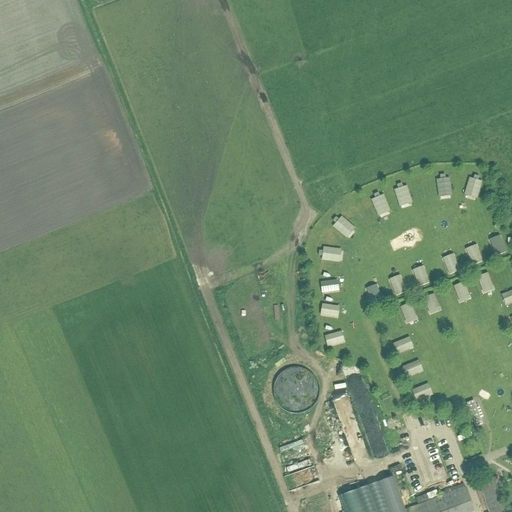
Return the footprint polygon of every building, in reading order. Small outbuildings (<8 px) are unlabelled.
[(472,178),(468,196),(481,199),(484,180),(472,178)] [(451,180),(441,181),(443,199),(454,197),(451,180)] [(403,208),(415,204),(408,184),(396,188),(403,208)] [(383,193),(373,198),(381,216),(392,211),(383,193)] [(334,223),(349,237),(357,228),(342,214),(334,223)] [(498,259),(508,257),(503,236),(493,239),(498,259)] [(469,249),(476,268),(486,265),(478,246),(469,249)] [(342,251),(323,249),(323,258),(341,259),(342,251)] [(462,271),(455,255),(446,259),(453,275),(462,271)] [(416,269),(421,289),(431,286),(427,267),(416,269)] [(486,294),(495,292),(491,274),(481,277),(486,294)] [(399,297),(409,294),(402,275),(392,279),(399,297)] [(339,291),(339,282),(322,283),(322,292),(339,291)] [(464,306),(474,301),(466,283),(456,287),(464,306)] [(369,287),(375,303),(384,300),(378,284),(369,287)] [(432,317),(442,315),(438,295),(428,297),(432,317)] [(408,325),(418,323),(414,304),(404,306),(408,325)] [(339,318),(339,308),(322,307),(322,317),(339,318)] [(328,344),(345,341),(344,335),(327,338),(328,344)] [(413,343),(397,347),(399,354),(415,350),(413,343)] [(407,371),(421,365),(420,363),(406,368),(407,371)] [(407,370),(408,377),(425,373),(423,367),(407,370)] [(420,401),(434,396),(432,389),(417,394),(420,401)] [(466,403),(475,426),(483,423),(474,400),(466,403)] [(280,445),(283,452),(306,444),(303,436),(280,445)] [(409,445),(399,450),(401,455),(412,450),(409,445)] [(448,467),(456,464),(454,457),(445,460),(448,467)] [(283,466),(292,495),(322,486),(317,468),(315,469),(312,458),(283,466)] [(413,481),(418,478),(415,474),(420,472),(414,459),(404,464),(413,481)] [(506,511),(495,478),(478,484),(488,511),(506,511)] [(388,511),(378,483),(340,496),(345,511),(388,511)] [(474,511),(464,488),(401,511),(474,511)]
